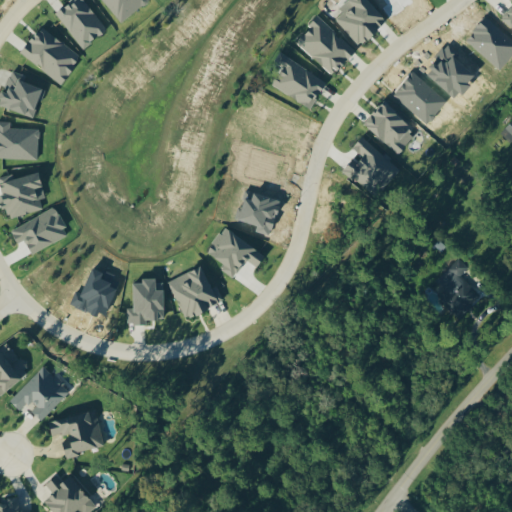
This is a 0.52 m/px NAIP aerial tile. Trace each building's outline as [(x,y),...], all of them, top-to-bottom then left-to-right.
[(101,0),(123,26),(151,3),(148,0),(101,0)] [(332,78),(356,61),(325,17),(309,28),(313,33),(304,39),(332,78)] [(330,85),(292,63),(276,90),(314,112),(330,85)] [(417,133),(389,103),(367,124),(395,153),(417,133)] [(511,145),(511,144),(511,123),(501,134),(511,145)] [(16,180),(15,175),(0,179),(0,180),(10,220),(50,210),(41,174),(16,180)] [(461,279),(469,269),(459,260),(438,284),(446,291),(437,300),(463,322),(483,298),(461,279)] [(178,279),(181,286),(174,289),(187,321),(223,306),(206,267),(178,279)] [(166,280),(146,280),(146,285),(133,286),(134,293),(135,293),(136,311),(130,311),(131,326),(163,325),(163,310),(167,310),(166,280)] [(0,354),(0,395),(2,398),(29,379),(17,361),(19,360),(11,347),(0,354)] [(71,394),(44,369),(11,404),(24,416),(30,409),(44,422),(71,394)] [(105,450),(98,413),(49,423),(53,438),(66,435),(68,443),(62,444),(65,459),(105,450)] [(96,511),(100,509),(76,476),(61,487),(56,480),(46,488),(53,498),(48,502),(54,511),(96,511)] [(0,505),(0,511),(18,511),(16,499),(4,501),(4,505),(0,505)]
